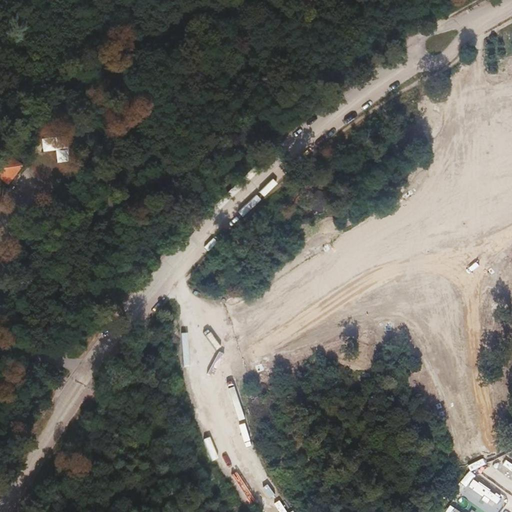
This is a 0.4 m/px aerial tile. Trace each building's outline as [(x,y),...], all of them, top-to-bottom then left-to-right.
[(41,142),(33,149),(40,158),(49,152),(41,142)] [(0,157),(0,176),(7,182),(20,165),(3,153),(0,157)] [(385,320),(405,313),(400,298),(380,305),(385,320)] [(308,345),(366,322),(362,312),(304,336),(308,345)] [(241,352),(254,349),(252,343),(239,347),(241,352)] [(460,472),(466,470),(460,456),(454,458),(460,472)] [(511,489),(501,482),(491,498),(507,509),(511,501),(511,489)] [(451,501),(444,511),(453,511),(458,505),(451,501)]
